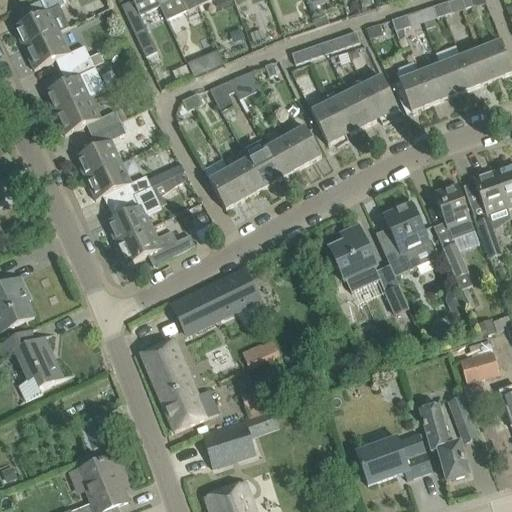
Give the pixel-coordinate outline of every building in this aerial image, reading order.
[(69,30),(59,9),(64,7),(61,0),(47,0),(33,7),(39,18),(13,30),(23,51),(59,35),(59,34),(69,30)] [(160,9),(155,0),(130,0),(134,7),(123,12),(145,60),(157,55),(140,18),(160,9)] [(167,23),(198,8),(194,0),(155,0),(160,9),(167,23)] [(194,0),(198,8),(210,3),(208,0),(194,0)] [(316,8),(325,5),(322,0),(313,0),(307,2),(312,17),(318,15),(316,8)] [(461,0),(465,12),(473,9),(469,0),(461,0)] [(444,19),(452,16),(448,5),(440,7),(444,19)] [(440,7),(433,10),(436,21),(444,19),(440,7)] [(320,20),(313,22),(316,30),(322,28),(328,26),(326,18),(320,20)] [(399,21),(403,32),(411,30),(407,18),(399,21)] [(403,32),(399,21),(392,23),(395,34),(403,32)] [(262,32),(250,36),(253,45),(266,41),(262,32)] [(59,35),(23,51),(34,73),(59,61),(64,72),(90,60),(85,49),(69,56),(59,35)] [(360,46),(356,35),(349,37),(353,49),(360,46)] [(353,49),(349,37),(341,40),(345,51),(353,49)] [(345,51),(341,40),(334,42),(338,54),(345,51)] [(334,42),(327,45),(331,56),(338,54),(334,42)] [(511,72),(501,44),(480,53),(492,84),(511,76),(511,72)] [(317,61),(324,58),(320,47),(313,49),(317,61)] [(310,63),(317,61),(313,49),(306,52),(310,63)] [(310,63),(306,52),(299,54),(302,66),(310,63)] [(355,52),(349,54),(351,62),(355,60),(357,57),(355,52)] [(480,53),(460,60),(472,92),(492,84),(480,53)] [(302,66),(299,54),(291,57),(295,68),(302,66)] [(90,60),(64,72),(69,83),(44,95),(54,116),(90,100),(80,78),(95,71),(90,60)] [(193,81),(208,75),(202,60),(187,66),(193,81)] [(460,60),(440,68),(452,100),(472,92),(460,60)] [(432,108),(420,76),(419,77),(414,65),(399,72),(397,76),(400,84),(399,84),(411,116),(432,108)] [(265,69),(269,81),(277,78),(272,66),(265,69)] [(440,68),(420,76),(432,108),(452,100),(440,68)] [(237,81),(230,84),(235,95),(236,97),(258,87),(252,75),(237,81)] [(398,114),(382,81),(311,115),(328,149),(342,142),(337,132),(345,128),(350,138),(376,125),(371,115),(379,111),(384,121),(398,114)] [(235,95),(230,84),(222,88),(227,98),(235,95)] [(197,97),(189,101),(195,111),(202,108),(197,97)] [(95,137),(120,126),(115,115),(100,122),(90,100),(54,116),(65,138),(90,126),(95,137)] [(195,111),(189,101),(182,104),(187,115),(195,111)] [(75,160),(85,181),(121,165),(111,144),(125,137),(120,126),(95,137),(100,148),(75,160)] [(305,130),(285,141),(302,171),(321,160),(305,130)] [(285,141),(266,152),(283,182),(302,171),(285,141)] [(243,154),(247,162),(264,192),(283,182),(266,152),(261,143),(243,154)] [(247,162),(228,173),(245,203),(264,192),(247,162)] [(131,186),(121,165),(85,181),(95,203),(121,191),(126,202),(151,191),(146,179),(131,186)] [(511,167),(495,174),(509,212),(511,211),(511,167)] [(170,182),(166,173),(152,179),(156,188),(170,182)] [(245,203),(228,173),(209,184),(226,213),(245,203)] [(509,212),(495,174),(473,181),(482,208),(471,212),(478,231),(488,262),(501,257),(488,221),(509,212)] [(434,196),(440,214),(447,232),(449,232),(453,242),(475,234),(467,214),(457,187),(434,196)] [(161,212),(151,191),(126,202),(131,213),(106,225),(116,247),(151,230),(146,219),(161,212)] [(391,238),(378,244),(394,280),(416,270),(410,258),(431,249),(412,206),(382,219),(388,232),(391,238)] [(176,244),(172,235),(157,242),(151,230),(116,247),(126,269),(151,257),(157,268),(195,249),(189,238),(176,244)] [(341,238),(344,245),(330,251),(329,252),(329,253),(330,253),(331,255),(327,257),(333,271),(337,269),(343,283),(343,285),(345,284),(351,296),(380,283),(375,271),(375,270),(375,271),(377,270),(376,268),(376,269),(359,232),(360,231),(359,230),(357,230),(341,238)] [(456,246),(443,252),(456,282),(467,277),(469,276),(456,246)] [(245,273),(175,306),(188,334),(258,302),(245,273)] [(467,277),(456,282),(461,293),(472,288),(467,277)] [(20,281),(0,290),(0,336),(34,320),(23,296),(26,294),(20,281)] [(385,296),(395,318),(408,312),(399,290),(385,296)] [(511,326),(509,319),(493,324),(496,335),(511,329),(511,326)] [(491,321),(477,326),(482,341),(496,336),(491,321)] [(18,389),(25,404),(42,397),(40,393),(64,382),(44,340),(35,345),(30,334),(0,347),(0,362),(14,356),(27,385),(18,389)] [(140,357),(157,396),(174,436),(219,417),(210,397),(199,402),(190,382),(174,343),(140,357)] [(473,361),(461,365),(467,386),(500,377),(490,343),(469,349),(473,361)] [(500,354),(510,382),(511,381),(511,348),(510,343),(498,348),(500,354)] [(244,357),(250,370),(277,359),(272,345),(244,357)] [(503,400),(501,401),(511,431),(511,385),(499,390),(503,400)] [(448,405),(464,445),(477,440),(461,400),(460,400),(457,392),(446,396),(450,404),(448,405)] [(269,393),(242,402),(248,421),(271,414),(275,412),(269,393)] [(419,413),(426,436),(431,455),(438,453),(447,484),(468,478),(463,459),(459,446),(450,448),(439,407),(419,413)] [(83,428),(93,452),(108,446),(98,422),(83,428)] [(200,437),(212,471),(255,457),(244,422),(200,437)] [(398,441),(356,456),(361,470),(367,489),(404,476),(406,483),(432,474),(425,455),(419,438),(399,445),(398,441)] [(117,511),(116,509),(127,505),(117,478),(122,476),(115,459),(96,467),(79,474),(87,494),(92,506),(76,511),(117,511)] [(205,501),(209,511),(254,511),(244,486),(205,501)]
